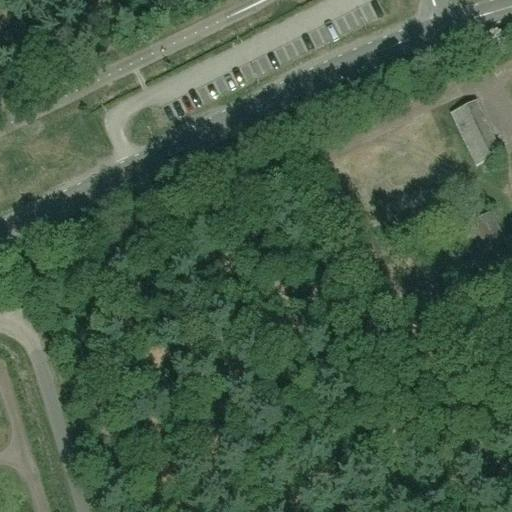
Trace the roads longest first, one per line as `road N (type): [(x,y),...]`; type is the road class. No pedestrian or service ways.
road 1 (tertiary): [(0,237),(364,57),(440,29)]
road 2 (unclassified): [(86,511),(19,305),(0,314)]
